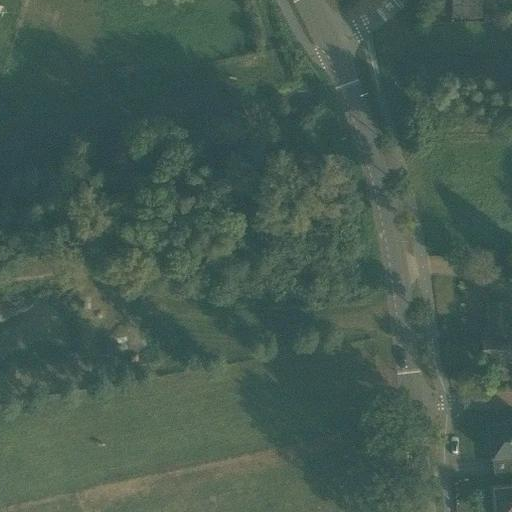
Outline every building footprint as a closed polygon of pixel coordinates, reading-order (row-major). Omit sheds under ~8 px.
[(483,17),(483,0),(453,0),(453,17),(483,17)] [(494,323),(495,334),(482,335),(483,363),(511,361),(511,329),(510,301),(487,303),(488,323),(494,323)] [(113,345),(105,346),(106,356),(114,355),(113,345)] [(486,435),(488,450),(491,450),(492,458),(511,456),(511,460),(511,461),(511,420),(505,421),(505,425),(489,426),(490,435),(486,435)] [(511,511),(511,488),(495,490),(496,511),(511,511)]
